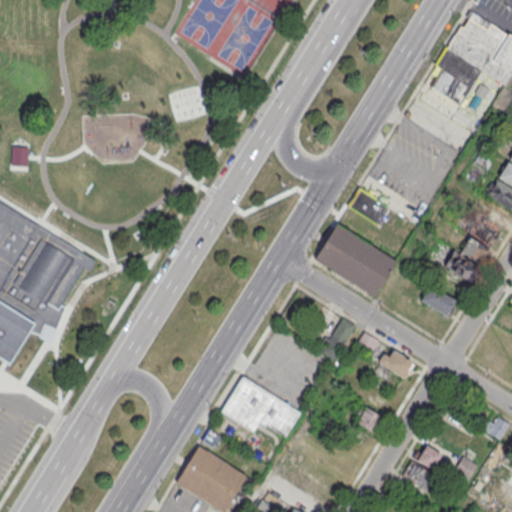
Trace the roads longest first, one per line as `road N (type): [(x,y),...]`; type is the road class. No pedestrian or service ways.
road 1 (primary): [(121,511),(340,160)]
road 2 (primary): [(281,106),(78,429)]
road 3 (primary): [(369,0),(285,148),(290,163),(310,172),(340,160)]
road 4 (residential): [(444,363),(279,259)]
road 5 (primary): [(98,511),(160,406),(150,386),(133,379),(103,389)]
road 6 (residential): [(444,363),(351,511)]
road 7 (residential): [(511,253),(444,363)]
road 8 (primary): [(346,0),(281,106)]
